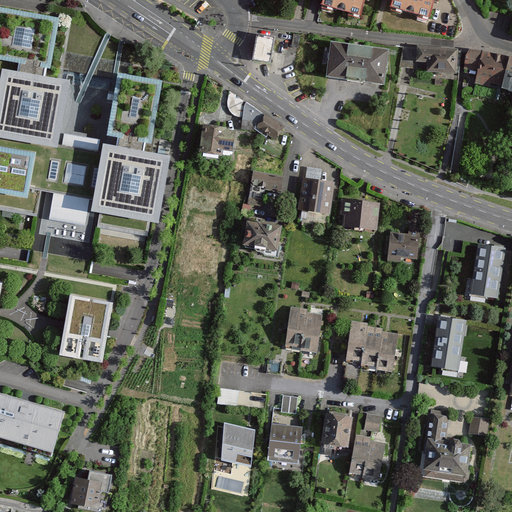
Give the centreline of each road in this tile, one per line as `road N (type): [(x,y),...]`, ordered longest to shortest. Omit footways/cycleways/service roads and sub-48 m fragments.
road 1 (residential): [(0,378),(91,404),(102,387),(151,279),(196,50)]
road 2 (residential): [(226,378),(408,405),(440,198)]
road 3 (secondary): [(217,64),(382,173),(440,198)]
road 4 (residential): [(237,17),(379,38),(465,44),(484,36)]
